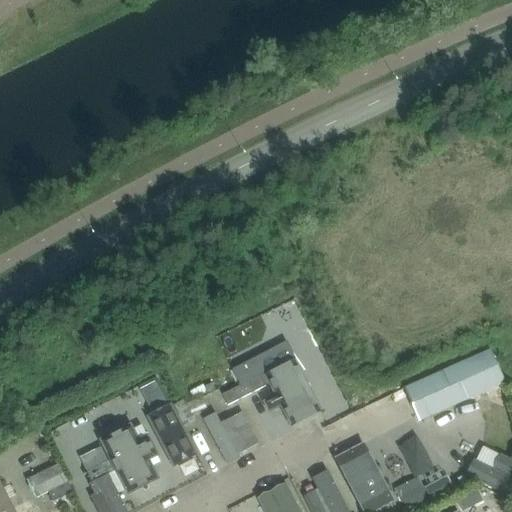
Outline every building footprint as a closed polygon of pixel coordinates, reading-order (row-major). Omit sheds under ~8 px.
[(491,350),(405,389),(420,422),(506,384),(491,350)] [(291,364),(270,375),(298,428),(319,418),(291,364)] [(261,377),(242,386),(247,397),(266,387),(261,377)] [(242,386),(223,396),(228,406),(247,397),(242,386)] [(505,386),(492,392),(494,397),(504,400),(510,397),(505,386)] [(217,414),(203,422),(227,467),(262,448),(244,413),(222,425),(217,414)] [(128,431),(104,444),(131,496),(157,482),(146,461),(155,456),(148,444),(137,449),(128,431)] [(364,445),(334,461),(361,511),(379,511),(395,504),(364,445)] [(493,470),(476,461),(468,478),(511,500),(511,462),(500,456),(493,470)] [(107,463),(87,472),(87,473),(92,482),(109,474),(112,473),(115,471),(110,461),(109,462),(107,463)] [(58,465),(27,481),(36,499),(47,493),(46,492),(66,482),(68,481),(59,464),(58,465)] [(348,511),(329,472),(312,480),(317,492),(306,497),(313,511),(348,511)] [(126,511),(108,476),(85,488),(96,511),(126,511)] [(447,476),(426,488),(433,501),(454,490),(447,476)] [(14,511),(0,481),(0,511),(14,511)] [(66,482),(46,492),(47,493),(51,502),(71,492),(66,482)] [(300,511),(287,485),(257,500),(262,511),(300,511)] [(477,488),(456,499),(462,511),(483,502),(477,488)] [(423,491),(402,501),(407,511),(414,511),(430,505),(423,491)]
